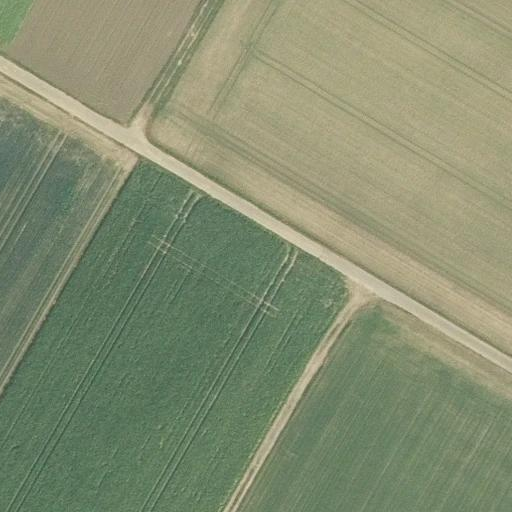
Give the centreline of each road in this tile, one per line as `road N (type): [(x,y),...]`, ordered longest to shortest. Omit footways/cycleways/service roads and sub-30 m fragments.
road 1 (track): [(511,367),(0,64)]
road 2 (track): [(364,280),(231,511)]
road 3 (track): [(210,0),(127,139)]
